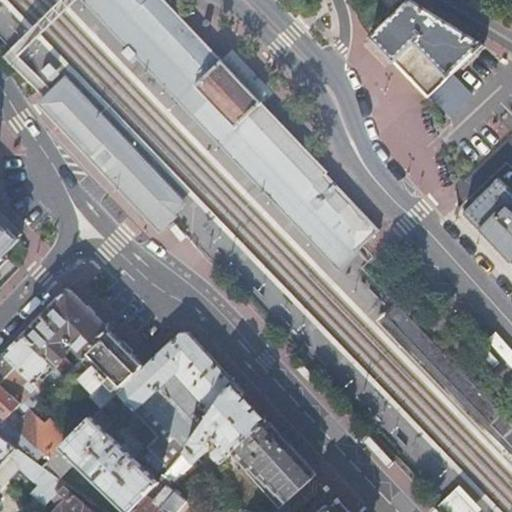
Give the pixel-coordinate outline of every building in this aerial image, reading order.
[(85,0),(129,47),(130,45),(138,54),(137,55),(338,271),(347,262),(354,256),(359,251),(364,246),(379,232),(323,174),(325,172),(314,160),(288,133),(262,105),(251,94),(241,83),(231,72),(224,65),(220,61),(177,15),(163,0),(85,0)] [(400,72),(427,101),(432,97),(475,57),(486,47),(426,10),(409,0),(407,0),(369,39),(400,72)] [(123,52),(131,61),(134,57),(137,55),(138,54),(130,45),(129,47),(126,49),(123,52)] [(233,49),(220,61),(224,65),(231,72),(241,83),(251,94),(262,105),(274,93),(233,49)] [(42,69),(50,76),(53,73),(57,69),(49,62),(42,69)] [(52,90),(40,102),(75,140),(90,156),(123,191),(133,202),(142,211),(161,231),(174,219),(176,216),(174,214),(177,212),(178,211),(182,207),(187,202),(69,75),(52,90)] [(511,193),(502,184),(467,217),(490,242),(511,264),(511,262),(511,193)] [(0,262),(22,239),(5,221),(0,215),(0,262)] [(188,236),(176,221),(171,226),(183,240),(188,236)] [(48,311),(26,334),(70,374),(78,365),(113,329),(91,307),(71,287),(48,311)] [(377,319),(511,459),(511,457),(511,422),(502,412),(395,301),(377,319)] [(78,365),(90,376),(95,372),(106,383),(95,394),(107,406),(110,404),(117,396),(124,390),(148,365),(127,344),(113,329),(78,365)] [(124,390),(166,430),(155,441),(160,446),(153,453),(170,471),(186,452),(187,451),(203,433),(195,425),(235,381),(191,332),(180,331),(165,347),(157,355),(148,365),(124,390)] [(6,355),(50,396),(70,374),(26,334),(11,349),(6,355)] [(0,361),(0,382),(3,385),(8,387),(22,399),(19,403),(25,409),(30,404),(36,410),(50,396),(6,355),(0,361)] [(235,381),(195,425),(203,433),(187,451),(197,460),(211,446),(209,438),(216,431),(221,431),(219,438),(223,443),(215,451),(215,456),(222,463),(233,453),(269,419),(245,392),(235,381)] [(0,432),(8,438),(19,427),(21,425),(36,410),(30,404),(25,409),(19,403),(22,399),(8,387),(3,385),(0,382),(0,432)] [(110,404),(116,409),(124,402),(117,396),(110,404)] [(99,415),(112,428),(120,419),(107,406),(99,415)] [(19,427),(29,437),(55,460),(74,440),(55,421),(51,424),(41,415),(26,430),(21,425),(19,427)] [(74,440),(55,460),(69,473),(82,461),(136,511),(165,478),(112,428),(99,415),(74,440)] [(233,453),(278,504),(316,471),(291,443),(269,419),(233,453)] [(0,473),(23,449),(19,446),(8,438),(0,432),(0,473)] [(31,455),(48,467),(55,460),(29,437),(19,446),(23,449),(31,455)] [(0,489),(20,468),(31,455),(23,449),(0,473),(0,489)] [(186,452),(170,471),(176,476),(193,459),(186,452)] [(31,455),(20,468),(39,482),(50,469),(48,467),(31,455)] [(50,469),(39,482),(31,490),(47,504),(67,481),(50,469)] [(136,511),(178,511),(189,500),(172,484),(178,478),(176,476),(170,471),(165,478),(136,511)] [(437,506),(443,511),(477,511),(482,508),(463,488),(460,485),(437,506)] [(89,511),(66,490),(61,493),(68,500),(56,511),(89,511)]
